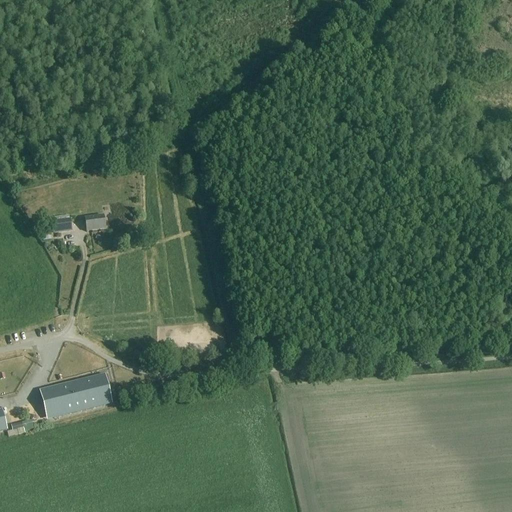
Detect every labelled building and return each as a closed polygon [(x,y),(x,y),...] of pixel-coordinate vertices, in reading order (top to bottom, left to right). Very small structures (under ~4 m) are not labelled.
[(103,216),(84,219),(86,232),(105,230),(103,216)] [(68,221),(56,222),(57,231),(69,229),(68,221)] [(56,239),(70,237),(69,231),(55,233),(56,239)] [(57,353),(57,365),(68,364),(67,352),(57,353)] [(105,375),(45,390),(53,420),(113,405),(105,375)]
